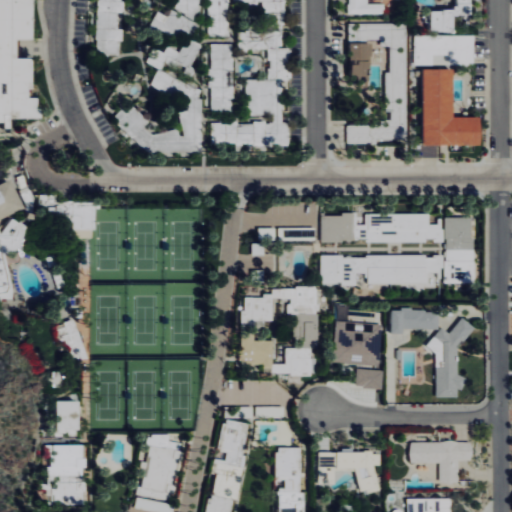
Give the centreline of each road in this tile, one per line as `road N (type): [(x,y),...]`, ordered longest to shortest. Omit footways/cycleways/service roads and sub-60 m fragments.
road 1 (residential): [(500,0),(501,511)]
road 2 (residential): [(106,172),(123,181),(511,179)]
road 3 (residential): [(188,511),(215,375),(236,181)]
road 4 (residential): [(59,0),(67,99),(106,172)]
road 5 (residential): [(501,417),(366,419),(322,409)]
road 6 (residential): [(315,179),(315,0)]
